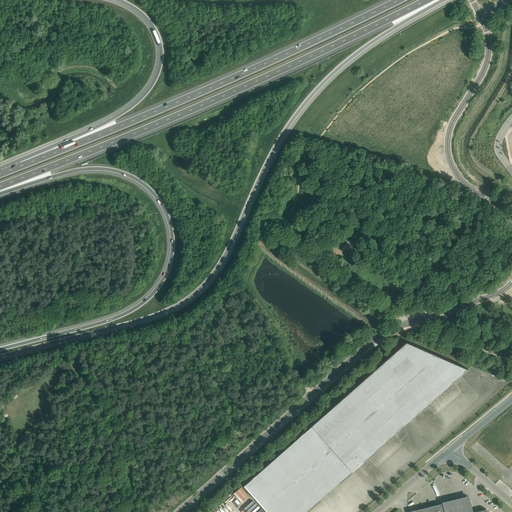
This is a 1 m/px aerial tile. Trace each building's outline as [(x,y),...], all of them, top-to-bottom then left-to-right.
[(348,222),(351,217),(346,214),(345,214),(345,213),(338,225),(339,226),(342,227),(345,221),(348,222)] [(353,225),(364,230),(367,224),(356,219),(353,225)] [(422,242),(427,238),(418,231),(414,235),(422,242)] [(344,236),(344,237),(340,242),(343,244),(344,244),(346,245),(344,248),(350,252),(353,247),(354,246),(353,245),(354,243),(344,236)] [(367,250),(375,255),(377,251),(369,246),(367,250)] [(388,441),(387,440),(388,439),(389,440),(391,438),(391,437),(392,436),(392,437),(395,434),(394,434),(408,422),(408,421),(412,418),(413,418),(427,406),(430,404),(429,403),(430,402),(431,403),(433,401),(433,400),(433,399),(434,400),(437,398),(436,397),(437,396),(437,397),(440,395),(440,394),(440,393),(441,394),(444,392),(443,391),(444,390),(444,391),(447,389),(446,388),(447,387),(448,388),(450,385),(451,384),(451,385),(454,382),(453,382),(461,375),(464,372),(464,373),(468,369),(407,342),(245,485),(269,511),(305,511),(320,500),(323,498),(322,498),(323,497),(324,497),(326,495),(326,494),(327,493),(328,494),(330,492),(330,491),(331,490),(334,488),(333,488),(339,483),(353,471),(364,461),(368,458),(371,456),(370,455),(371,455),(374,453),(374,452),(375,452),(378,450),(377,449),(378,448),(378,449),(381,447),(380,446),(381,445),(382,446),(384,444),(384,443),(385,442),(385,443),(388,441)] [(489,511),(486,509),(477,511),(473,511),(472,511),(469,497),(444,503),(430,507),(419,509),(410,511),(409,511),(489,511)]
